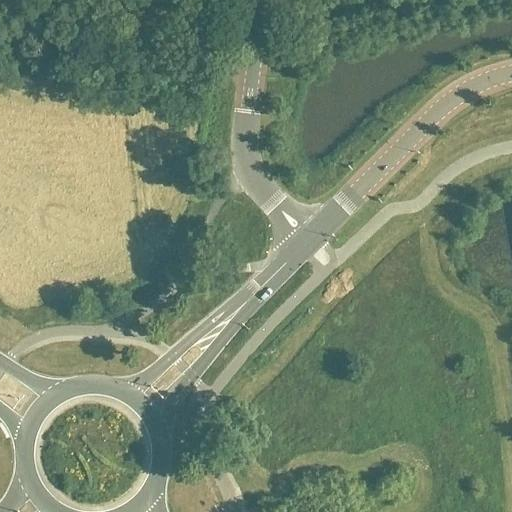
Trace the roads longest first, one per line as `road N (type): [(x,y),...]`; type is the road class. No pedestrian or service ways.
road 1 (unclassified): [(306,245),(447,105),(511,75)]
road 2 (tertiary): [(306,245),(257,189),(245,158),(262,0)]
road 3 (tertiary): [(156,425),(252,298)]
road 4 (tertiary): [(252,298),(129,394)]
